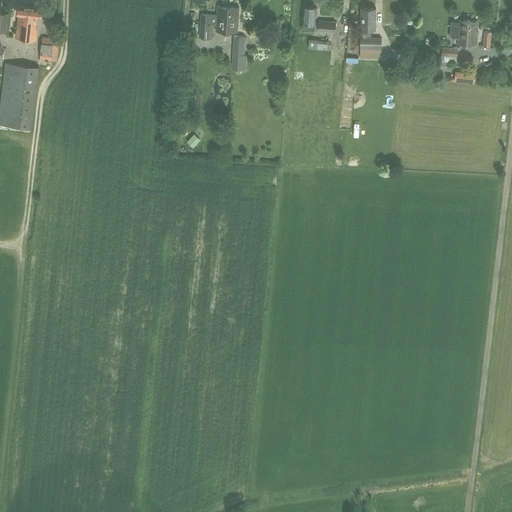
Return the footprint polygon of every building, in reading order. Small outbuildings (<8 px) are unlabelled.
[(18,13),(19,14),(16,37),(36,39),(39,16),(40,16),(41,7),(40,7),(39,5),(34,5),(32,6),(19,5),(18,13)] [(200,37),(212,38),(212,24),(216,24),(216,30),(238,32),(240,7),(217,5),(217,15),(202,14),(200,37)] [(314,30),(318,30),(318,23),(315,23),(316,7),(304,6),(302,23),(302,29),(314,30)] [(380,8),(363,8),(363,34),(380,34),(380,8)] [(318,23),(318,30),(335,32),(336,21),(319,19),(318,23)] [(457,44),(476,45),(478,21),(459,19),(459,22),(451,21),(450,36),(458,37),(457,44)] [(246,69),(246,54),(245,54),(246,36),(233,35),(232,69),(246,69)] [(42,36),(40,59),(57,61),(60,38),(42,36)] [(363,39),(363,57),(385,57),(384,38),(363,39)] [(309,48),(330,50),(330,41),(310,39),(309,48)] [(441,55),(457,57),(458,48),(457,48),(458,47),(454,47),(454,48),(442,46),(441,55)] [(392,48),(391,59),(402,60),(402,48),(392,48)] [(0,103),(0,124),(32,129),(39,66),(5,62),(0,103)] [(463,73),(455,72),(454,81),(462,82),(463,73)] [(197,96),(203,95),(200,84),(194,85),(197,96)] [(394,87),(387,86),(386,111),(393,111),(393,106),(400,106),(400,99),(393,99),(394,87)] [(352,99),(343,98),(340,127),(349,128),(352,99)] [(193,146),(200,139),(194,133),(187,141),(193,146)]
